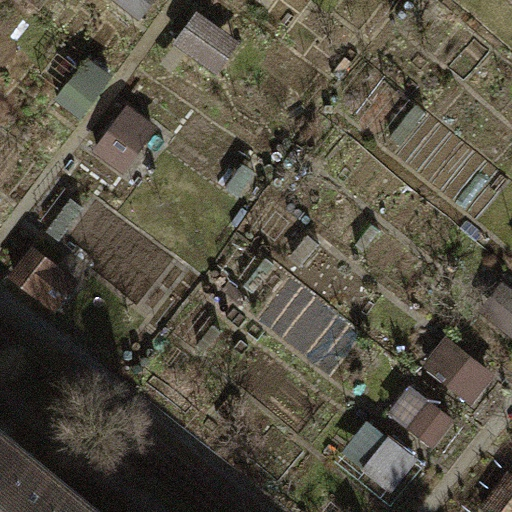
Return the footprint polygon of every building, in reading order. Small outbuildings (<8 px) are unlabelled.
[(203,13),(184,43),(225,69),(244,38),(203,13)] [(132,167),(160,121),(131,104),(104,150),(132,167)] [(457,334),(434,358),(476,399),(499,375),(457,334)] [(414,387),(398,414),(441,439),(457,412),(414,387)] [(363,460),(399,487),(422,456),(386,429),(363,460)] [(0,511),(68,511),(0,455),(0,511)]
